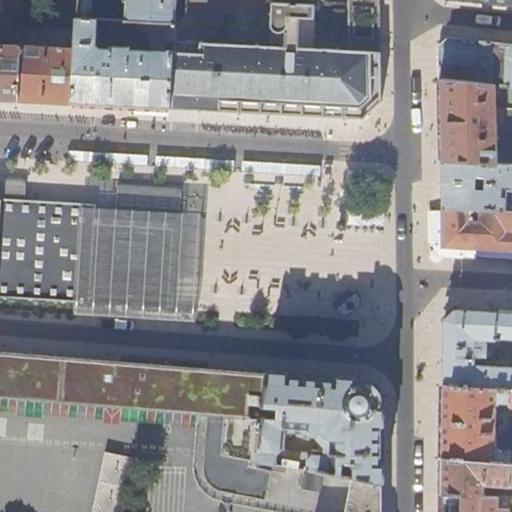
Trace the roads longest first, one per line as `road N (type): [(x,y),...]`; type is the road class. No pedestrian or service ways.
road 1 (residential): [(0,328),(405,357)]
road 2 (residential): [(403,153),(0,128)]
road 3 (residential): [(403,153),(404,273)]
